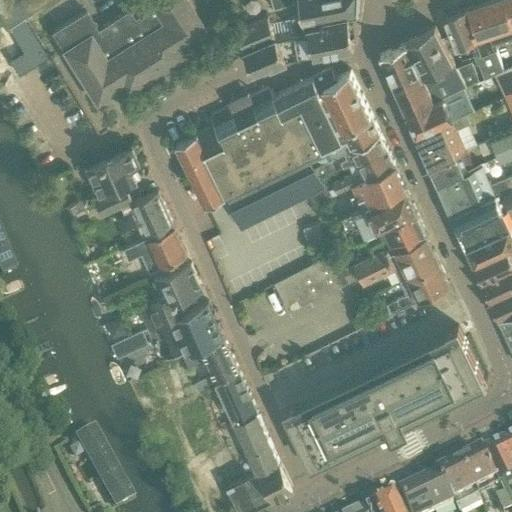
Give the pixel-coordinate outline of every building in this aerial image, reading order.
[(0,0),(0,11),(8,24),(23,15),(23,16),(48,0),(0,0)] [(143,11),(174,60),(186,52),(182,44),(206,29),(187,0),(137,0),(135,2),(141,12),(143,11)] [(272,0),(274,6),(292,0),(299,0),(302,12),(293,14),(297,31),(299,30),(305,29),(304,24),(320,20),(348,15),(357,13),(357,0),(272,0)] [(511,24),(511,18),(505,0),(484,0),(473,4),(476,12),(471,14),(476,29),(473,30),(475,38),(511,24)] [(444,15),(457,46),(459,45),(463,55),(468,53),(475,50),(484,76),(490,73),(482,53),(475,38),(473,30),(476,29),(471,14),(476,12),(473,4),(444,15)] [(99,24),(137,83),(174,60),(143,11),(141,12),(135,16),(129,6),(99,24)] [(137,83),(99,24),(96,26),(85,9),(53,29),(63,46),(62,47),(95,99),(120,83),(125,91),(137,83)] [(273,35),(278,34),(268,14),(255,20),(236,27),(244,47),(273,35)] [(273,35),(244,47),(253,68),(269,61),(270,65),(286,59),(286,58),(314,52),(314,53),(354,45),(348,15),(320,20),(304,24),(305,29),(299,30),(297,31),(278,34),(273,35)] [(23,70),(47,55),(23,18),(8,27),(9,29),(11,28),(25,50),(16,55),(24,67),(22,68),(23,70)] [(435,24),(407,38),(407,40),(435,98),(443,95),(462,86),(461,83),(465,81),(467,84),(480,78),(473,59),(457,64),(435,24)] [(435,98),(407,40),(380,52),(407,111),(435,98)] [(482,53),(490,73),(504,67),(497,48),(482,53)] [(343,150),(381,131),(351,67),(338,75),(333,65),(274,94),(269,84),(210,113),(214,123),(176,142),(206,203),(323,145),(329,157),(343,150)] [(505,94),(511,90),(511,66),(496,73),(505,94)] [(417,133),(467,111),(474,107),(470,98),(449,108),(443,95),(435,98),(407,111),(417,133)] [(467,111),(417,133),(431,163),(466,147),(457,127),(471,120),(467,111)] [(511,151),(511,128),(480,141),(485,155),(499,149),(502,156),(511,151)] [(381,131),(343,150),(347,157),(341,160),(344,166),(360,159),(388,145),(381,131)] [(100,191),(140,174),(135,163),(140,161),(133,145),(89,164),(100,191)] [(388,145),(360,159),(364,168),(354,173),(358,181),(369,176),(370,177),(396,162),(388,145)] [(466,147),(431,163),(439,181),(469,168),(467,165),(474,162),(467,147),(466,147)] [(335,169),(329,157),(323,160),(329,172),(335,169)] [(479,198),(496,191),(481,159),(474,162),(467,165),(469,168),(439,181),(452,211),(479,198)] [(363,205),(406,185),(407,185),(396,162),(370,177),(369,176),(358,181),(354,173),(354,172),(333,181),(335,186),(330,188),(332,194),(338,191),(353,184),(363,205)] [(317,168),(233,209),(242,229),(326,187),(317,168)] [(158,188),(133,199),(125,182),(96,195),(105,214),(134,202),(143,222),(140,227),(143,234),(148,234),(173,222),(158,188)] [(479,198),(452,211),(459,226),(503,207),(504,208),(511,204),(511,184),(509,186),(496,191),(479,198)] [(384,225),(417,210),(417,209),(406,185),(363,205),(342,212),(355,239),(384,225)] [(467,243),(511,224),(508,217),(511,215),(511,204),(504,208),(503,207),(459,226),(467,243)] [(417,210),(384,225),(388,235),(371,243),(375,251),(407,235),(411,241),(427,233),(417,210)] [(316,221),(302,226),(308,242),(318,239),(319,231),(316,221)] [(0,279),(19,273),(0,224),(0,279)] [(161,264),(187,252),(174,224),(149,235),(161,264)] [(511,224),(467,243),(474,260),(511,243),(511,224)] [(409,276),(440,262),(427,233),(411,241),(407,235),(375,251),(338,269),(330,252),(293,271),(274,281),(288,309),(307,300),(361,273),(365,281),(396,266),(398,270),(405,267),(409,276)] [(125,245),(129,255),(142,250),(138,240),(125,245)] [(511,266),(511,243),(474,260),(483,280),(511,266)] [(176,315),(187,310),(181,297),(203,287),(191,261),(154,278),(163,297),(142,307),(150,326),(176,315)] [(440,262),(409,276),(415,289),(388,302),(392,311),(451,284),(440,262)] [(511,266),(483,280),(491,297),(511,287),(511,266)] [(511,287),(491,297),(500,318),(511,312),(511,287)] [(187,310),(176,315),(191,351),(193,351),(196,349),(202,346),(225,335),(211,304),(209,299),(187,310)] [(511,312),(500,318),(511,343),(511,312)] [(481,362),(461,318),(289,408),(314,455),(330,447),(333,453),(348,444),(345,439),(361,431),(364,436),(379,427),(382,433),(417,414),(414,408),(430,399),(427,394),(443,385),(445,390),(461,380),(459,375),(481,362)] [(118,355),(149,341),(143,329),(113,342),(113,343),(118,355)] [(219,378),(239,367),(225,335),(202,346),(217,379),(219,378)] [(219,378),(217,379),(235,419),(258,408),(239,367),(219,378)] [(258,469),(280,458),(258,408),(235,419),(258,469)] [(67,448),(103,511),(113,511),(117,509),(117,511),(125,511),(139,503),(97,429),(67,448)] [(496,479),(499,484),(500,484),(500,485),(511,479),(511,436),(482,451),(496,479)] [(496,479),(482,451),(461,461),(478,494),(499,484),(496,479)] [(228,484),(240,508),(241,511),(243,511),(293,487),(280,458),(258,469),(228,484)] [(478,494),(461,461),(440,471),(441,473),(456,504),(459,511),(469,511),(483,505),(478,494)] [(420,482),(433,511),(438,511),(456,504),(441,473),(420,482)] [(433,511),(420,482),(400,492),(409,511),(433,511)] [(390,497),(367,508),(368,511),(404,511),(396,495),(390,497)]
